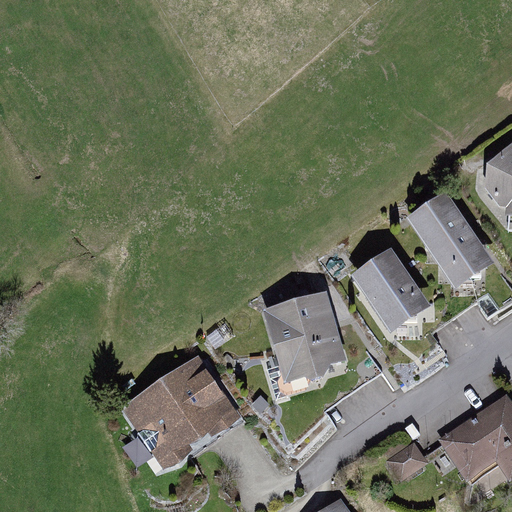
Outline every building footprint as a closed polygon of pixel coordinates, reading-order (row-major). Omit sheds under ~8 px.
[(511,216),(511,144),(487,163),(485,188),(500,207),(506,207),(505,216),(511,216)] [(493,263),(444,192),(407,217),(456,288),(493,263)] [(429,306),(390,250),(351,277),(390,333),(429,306)] [(322,296),(265,309),(284,388),(341,375),(322,296)] [(202,357),(120,410),(166,479),(248,426),(202,357)] [(467,485),(499,465),(510,481),(511,480),(511,402),(508,396),(438,440),(467,485)] [(415,444),(387,462),(400,482),(429,464),(415,444)] [(349,511),(340,499),(320,511),(349,511)]
